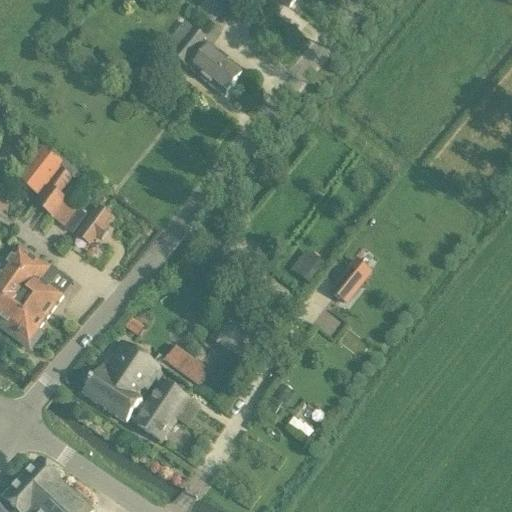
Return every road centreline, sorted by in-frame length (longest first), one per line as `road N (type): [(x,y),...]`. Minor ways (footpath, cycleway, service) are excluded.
road 1 (unclassified): [(19,425),(356,0)]
road 2 (tertiary): [(144,511),(19,425)]
